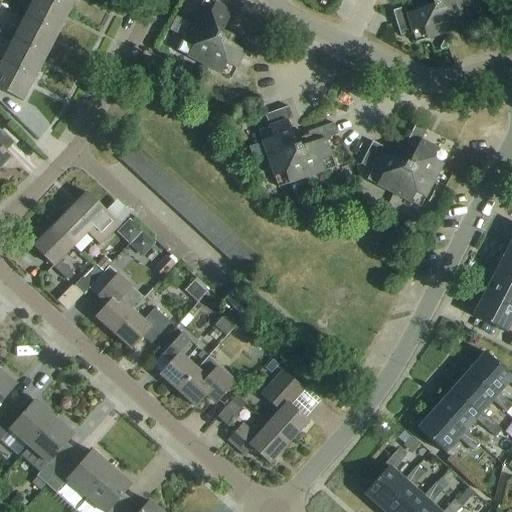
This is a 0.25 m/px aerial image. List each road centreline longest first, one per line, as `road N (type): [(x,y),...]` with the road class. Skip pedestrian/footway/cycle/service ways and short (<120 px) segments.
road 1 (unclassified): [(277,511),(389,372),(511,133)]
road 2 (residential): [(271,511),(0,267)]
road 3 (residential): [(0,226),(79,145),(156,0)]
